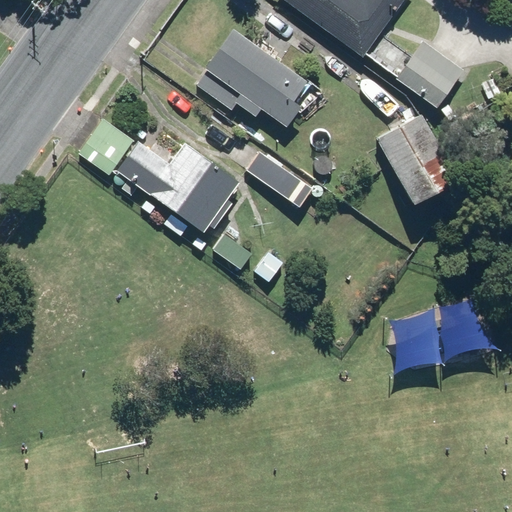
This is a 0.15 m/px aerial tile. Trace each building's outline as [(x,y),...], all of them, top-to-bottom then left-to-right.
[(282,0),(364,59),(406,0),(282,0)] [(309,83),(236,31),(197,86),(233,112),(237,105),(258,119),(263,111),(289,129),(310,100),(302,94),(309,83)] [(465,72),(424,43),(397,81),(438,110),(465,72)] [(423,114),(378,139),(417,209),(462,184),(423,114)] [(104,120),(79,155),(111,177),(135,142),(104,120)] [(140,143),(118,173),(152,198),(153,196),(206,234),(210,227),(215,231),(234,205),(229,201),(242,184),(186,144),(174,160),(172,158),(169,163),(140,143)] [(314,190),(260,152),(247,172),(300,209),(314,190)] [(226,236),(215,252),(242,271),(253,255),(226,236)] [(270,284),(284,264),(269,253),(255,273),(270,284)]
